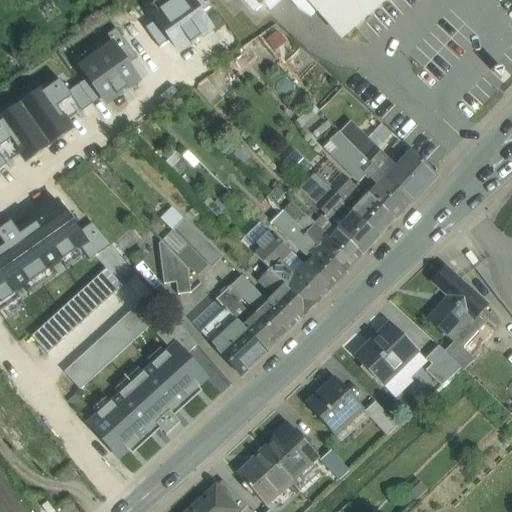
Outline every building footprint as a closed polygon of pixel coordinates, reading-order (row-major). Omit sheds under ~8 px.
[(201,14),(190,0),(177,0),(154,17),(157,21),(170,41),(180,54),(212,31),(201,14)] [(190,0),(201,14),(213,6),(208,0),(190,0)] [(307,0),(317,12),(341,38),(384,0),(245,0),(255,11),(263,5),(268,0),(307,0)] [(268,0),(263,5),(269,12),(283,0),(268,0)] [(307,0),(289,0),(297,9),(310,17),(317,12),(307,0)] [(170,41),(157,21),(145,29),(159,49),(170,41)] [(137,59),(116,29),(107,36),(113,46),(127,66),(137,59)] [(127,66),(113,46),(81,69),(88,79),(102,99),(107,105),(139,82),(127,66)] [(212,101),(229,86),(218,72),(200,87),(212,101)] [(78,86),(92,105),(102,99),(88,79),(78,86)] [(21,106),(49,146),(72,129),(57,109),(72,98),(68,93),(60,81),(45,92),(44,90),(21,106)] [(92,105),(78,86),(68,93),(72,98),(82,112),(92,105)] [(49,146),(21,106),(0,121),(0,149),(12,141),(26,162),(49,146)] [(339,134),(362,156),(373,143),(350,122),(339,134)] [(339,134),(329,144),(330,153),(348,170),(362,156),(339,134)] [(362,156),(373,168),(377,163),(387,153),(376,141),(373,143),(362,156)] [(435,178),(409,152),(402,160),(402,161),(428,185),(435,178)] [(373,168),(362,156),(348,170),(359,182),(373,168)] [(428,185),(402,161),(390,175),(386,179),(411,203),(428,185)] [(390,175),(377,163),(373,168),(386,179),(390,175)] [(343,176),(329,191),(341,202),(355,187),(343,176)] [(386,179),(369,197),(394,221),(411,203),(386,179)] [(341,202),(329,191),(316,205),(327,216),(341,202)] [(394,221),(369,197),(354,214),(379,238),(394,221)] [(0,250),(0,313),(1,314),(20,300),(16,295),(81,249),(88,244),(80,233),(58,202),(31,221),(34,226),(20,237),(11,224),(0,231),(0,240),(5,247),(0,250)] [(306,234),(315,225),(291,202),(282,211),(306,234)] [(306,234),(282,211),(271,223),(295,246),(297,244),(306,234)] [(176,212),(167,222),(213,268),(222,258),(176,212)] [(379,238),(354,214),(337,232),(362,256),(379,238)] [(92,224),(80,233),(88,244),(81,249),(90,261),(111,246),(92,224)] [(327,237),(315,224),(315,225),(306,234),(318,246),(327,237)] [(295,277),(306,266),(268,229),(249,248),(256,255),(265,246),(290,272),(290,277),(295,277)] [(201,260),(172,231),(163,239),(193,269),(201,260)] [(362,256),(337,232),(330,239),(327,237),(318,246),(347,273),(362,256)] [(306,234),(297,244),(309,255),(318,246),(306,234)] [(188,270),(162,242),(159,245),(164,285),(176,283),(178,295),(191,293),(188,270)] [(284,283),(290,277),(290,272),(265,246),(256,255),(284,283)] [(347,273),(318,246),(309,255),(313,258),(306,266),(331,290),(347,273)] [(470,248),(463,254),(472,266),(480,260),(470,248)] [(201,260),(193,269),(199,275),(208,266),(201,260)] [(306,266),(295,277),(290,277),(284,283),(310,310),(331,290),(306,266)] [(487,307),(445,268),(432,282),(449,298),(428,321),(446,338),(447,338),(461,350),(484,324),(477,318),(487,307)] [(123,288),(106,270),(32,338),(48,355),(123,288)] [(270,270),(260,280),(271,291),(276,291),(284,283),(270,270)] [(242,278),(230,289),(239,298),(241,296),(251,287),(242,278)] [(310,310),(284,283),(276,291),(276,296),(269,304),(268,304),(293,328),(310,310)] [(269,304),(251,287),(241,296),(255,310),(258,308),(261,311),(268,304),(269,304)] [(230,289),(218,300),(227,310),(239,298),(230,289)] [(293,328),(268,304),(261,311),(256,316),(280,340),(293,328)] [(155,323),(139,305),(64,373),(80,391),(155,323)] [(243,327),(227,310),(200,333),(217,351),(241,377),(267,352),(243,327)] [(280,340),(256,316),(243,327),(267,352),(280,340)] [(197,346),(173,319),(156,335),(171,351),(176,346),(186,356),(197,346)] [(391,326),(356,359),(381,386),(416,353),(391,326)] [(88,426),(119,459),(156,425),(166,437),(180,424),(169,413),(207,379),(186,356),(176,346),(171,351),(88,426)] [(456,365),(439,348),(427,359),(444,376),(456,365)] [(336,381),(307,407),(333,434),(361,408),(336,381)] [(396,426),(375,402),(364,412),(385,436),(396,426)] [(288,425),(274,439),(276,441),(264,452),(291,481),(317,456),(288,425)] [(349,471),(331,451),(321,461),(339,481),(349,471)] [(291,481),(264,452),(253,462),(254,463),(238,477),(263,504),(275,493),(276,495),(291,481)] [(241,511),(247,507),(223,481),(213,490),(233,511),(232,511),(241,511)] [(213,490),(189,511),(232,511),(233,511),(213,490)]
